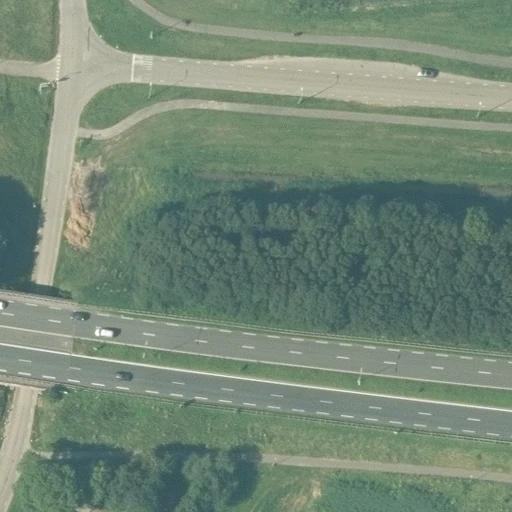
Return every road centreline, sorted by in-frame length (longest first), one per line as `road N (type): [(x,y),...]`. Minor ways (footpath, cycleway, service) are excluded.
road 1 (primary): [(0,357),(511,424)]
road 2 (primary): [(511,376),(0,314)]
road 3 (unclassified): [(511,96),(73,62)]
road 4 (unclassified): [(73,62),(24,388),(0,488)]
